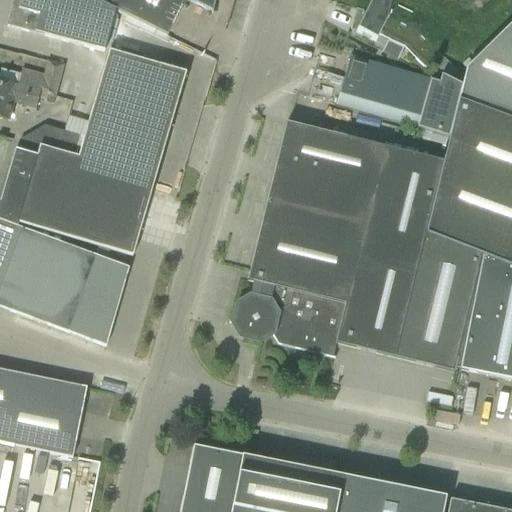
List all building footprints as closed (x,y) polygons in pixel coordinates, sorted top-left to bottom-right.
[(103,54),(121,17),(87,0),(13,0),(6,28),(103,54)] [(125,17),(166,38),(185,1),(211,14),(210,16),(211,16),(215,0),(87,0),(121,17),(122,16),(125,17)] [(356,10),(355,11),(351,26),(358,28),(355,34),(375,44),(378,35),(404,47),(426,69),(439,54),(418,33),(387,17),(391,1),(388,0),(371,0),(365,13),(356,10)] [(125,17),(122,24),(137,31),(137,30),(167,45),(170,39),(166,38),(125,17)] [(461,88),(457,102),(511,122),(511,24),(465,70),(461,88)] [(81,144),(158,166),(185,75),(108,52),(81,142),(81,144)] [(457,102),(461,88),(440,78),(438,86),(348,60),(335,106),(416,129),(448,139),(457,102)] [(54,98),(57,87),(62,67),(47,63),(43,78),(20,72),(16,88),(0,83),(0,120),(8,123),(12,104),(36,110),(39,98),(46,100),(45,104),(52,106),(53,100),(54,98)] [(511,269),(511,122),(457,102),(448,139),(449,140),(443,164),(425,236),(482,257),(511,269)] [(236,306),(232,323),(235,324),(243,336),(242,340),(259,344),(271,337),(277,346),(334,360),(334,359),(332,358),(335,346),(394,360),(425,236),(443,164),(285,125),(246,283),(252,284),(249,298),(236,306)] [(0,220),(131,258),(158,166),(62,138),(40,132),(20,143),(0,212),(0,220)] [(0,310),(104,349),(128,270),(0,222),(0,310)] [(425,236),(394,360),(454,375),(455,371),(458,372),(482,257),(425,236)] [(511,269),(482,257),(458,372),(511,382),(511,269)] [(0,372),(0,445),(12,448),(51,456),(71,460),(85,390),(26,378),(0,372)] [(441,511),(444,501),(340,480),(192,449),(179,511),(441,511)] [(501,511),(449,502),(446,511),(501,511)]
